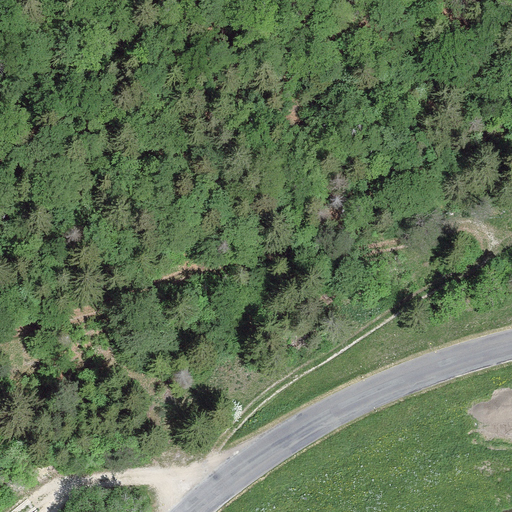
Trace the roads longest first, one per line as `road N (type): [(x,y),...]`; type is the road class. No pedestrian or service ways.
road 1 (track): [(218,485),(209,459),(243,416),(499,246),(488,234),(467,229),(365,252),(250,258),(0,338)]
road 2 (secondary): [(511,344),(351,398),(218,485),(191,511)]
road 3 (track): [(218,485),(93,479),(50,495),(43,511)]
